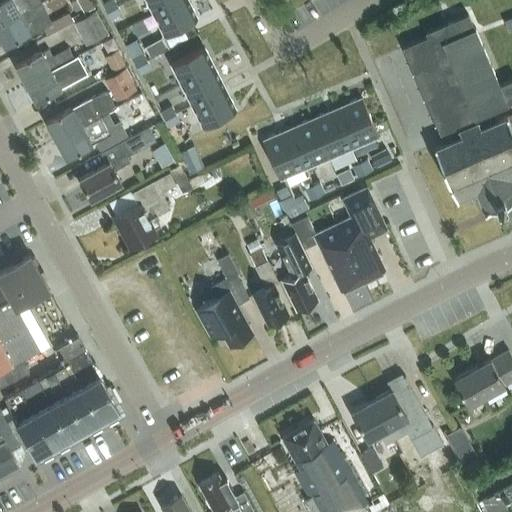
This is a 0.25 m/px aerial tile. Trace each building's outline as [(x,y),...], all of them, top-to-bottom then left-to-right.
[(0,0),(0,23),(41,1),(40,0),(0,0)] [(114,0),(109,0),(103,3),(111,17),(121,12),(114,0)] [(146,0),(153,12),(177,0),(146,0)] [(177,0),(153,12),(164,34),(197,17),(188,0),(177,0)] [(52,22),(41,1),(0,23),(0,35),(5,45),(31,31),(32,33),(52,22)] [(108,32),(96,9),(74,20),(80,32),(92,26),(98,38),(108,32)] [(427,35),(403,46),(444,141),(434,145),(441,162),(440,162),(440,164),(442,164),(448,178),(446,178),(447,180),(449,180),(456,196),(466,192),(466,193),(468,192),(467,191),(470,190),(472,196),(478,193),(480,196),(478,197),(479,198),(480,198),(484,207),(496,202),(496,204),(502,202),(507,200),(506,198),(511,195),(511,180),(511,179),(511,112),(507,115),(507,114),(497,118),(493,109),(507,102),(511,99),(511,77),(500,83),(476,27),(475,27),(475,26),(474,27),(468,13),(426,31),(427,35)] [(163,37),(145,46),(150,56),(168,47),(168,46),(163,37)] [(215,66),(204,45),(170,62),(181,83),(215,66)] [(41,50),(15,64),(26,82),(62,62),(73,56),(68,46),(52,54),(49,47),(42,51),(41,50)] [(106,55),(113,69),(124,63),(116,49),(106,55)] [(133,58),(140,72),(151,66),(143,52),(133,58)] [(62,62),(26,82),(36,101),(61,87),(89,72),(78,53),(73,56),(62,62)] [(215,66),(181,83),(192,104),(225,87),(215,66)] [(116,99),(136,89),(125,67),(104,77),(116,99)] [(72,106),(46,120),(57,138),(102,114),(106,112),(116,106),(105,87),(91,95),(72,106)] [(192,104),(202,125),(236,108),(225,87),(192,104)] [(353,146),(378,135),(362,96),(336,107),(353,146)] [(179,119),(172,105),(161,111),(168,125),(179,119)] [(312,117),(329,156),(353,146),(336,107),(312,117)] [(102,114),(57,138),(67,157),(92,143),(92,142),(97,140),(101,147),(126,133),(119,121),(113,124),(106,112),(102,114)] [(288,128),(305,167),(329,156),(312,117),(288,128)] [(130,160),(127,155),(156,139),(148,125),(119,141),(100,152),(106,162),(80,177),(91,198),(121,181),(114,169),(130,160)] [(288,128),(263,139),(279,178),(305,167),(288,128)] [(352,164),(358,175),(372,168),(367,157),(352,164)] [(182,192),(192,186),(180,163),(170,168),(182,192)] [(348,166),(336,172),(342,183),(354,177),(348,166)] [(176,183),(170,171),(133,191),(139,202),(114,215),(131,246),(156,232),(148,218),(170,207),(161,190),(176,183)] [(310,198),(325,191),(319,180),(305,187),(310,198)] [(367,185),(343,197),(351,215),(336,223),(362,277),(366,275),(369,276),(379,272),(380,268),(384,266),(369,235),(387,227),(367,185)] [(240,201),(249,217),(257,213),(254,207),(250,199),(249,197),(240,201)] [(304,247),(318,240),(340,287),(344,285),(348,286),(357,282),(358,279),(362,277),(336,223),(316,232),(307,214),(292,221),(304,247)] [(303,268),(311,264),(297,233),(276,243),(291,274),(282,278),(296,308),(318,298),(303,268)] [(261,246),(257,237),(246,243),(250,251),(261,246)] [(262,248),(250,254),(255,265),(268,259),(262,248)] [(229,251),(216,258),(226,277),(210,285),(216,296),(196,307),(212,334),(222,329),(230,344),(233,342),(234,344),(245,338),(244,336),(252,331),(236,304),(249,297),(235,272),(238,271),(229,251)] [(49,288),(30,253),(0,269),(0,371),(8,367),(16,363),(23,359),(40,349),(17,306),(49,288)] [(268,259),(255,265),(266,286),(253,292),(268,323),(288,312),(274,282),(278,280),(268,259)] [(64,363),(70,360),(100,416),(116,407),(117,407),(118,407),(78,334),(55,347),(64,363)] [(474,413),(488,405),(482,395),(511,378),(511,355),(509,349),(491,359),(491,358),(454,379),(467,403),(468,402),(474,413)] [(30,371),(23,359),(16,363),(22,375),(30,371)] [(70,360),(64,363),(54,369),(85,426),(95,421),(95,419),(100,416),(70,360)] [(22,375),(16,363),(8,367),(14,379),(22,375)] [(8,367),(0,371),(7,384),(14,379),(8,367)] [(75,432),(85,426),(54,369),(38,378),(68,434),(73,431),(75,432)] [(403,376),(404,377),(390,385),(391,388),(351,410),(352,412),(367,439),(374,435),(376,439),(382,436),(385,442),(406,430),(420,455),(443,442),(433,424),(431,425),(406,379),(407,379),(405,374),(403,376)] [(9,405),(2,409),(19,440),(26,436),(35,453),(36,452),(37,451),(38,452),(60,440),(59,439),(68,434),(38,378),(4,397),(9,405)] [(0,471),(18,462),(9,445),(19,440),(2,409),(0,406),(0,471)] [(314,418),(282,435),(300,467),(294,470),(317,511),(345,511),(367,500),(333,439),(327,442),(314,418)] [(469,441),(455,449),(464,465),(479,457),(469,441)] [(372,472),(384,465),(372,445),(361,452),(372,472)] [(256,511),(243,489),(235,494),(225,476),(222,478),(218,471),(199,481),(214,510),(225,504),(229,511),(256,511)] [(511,483),(505,487),(482,499),(488,511),(496,511),(506,507),(504,502),(510,498),(511,497),(511,483)] [(190,511),(180,493),(161,503),(165,511),(190,511)] [(471,511),(465,502),(450,511),(471,511)]
